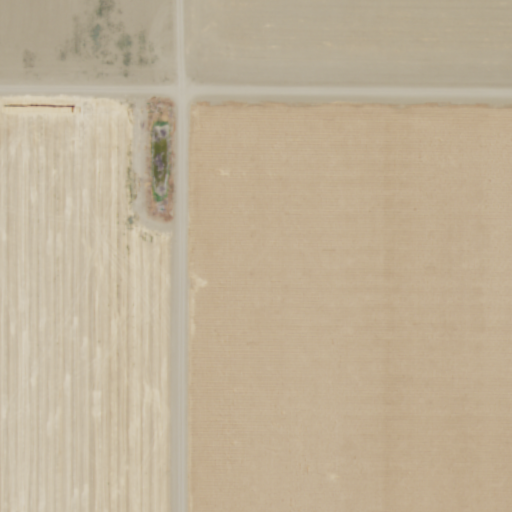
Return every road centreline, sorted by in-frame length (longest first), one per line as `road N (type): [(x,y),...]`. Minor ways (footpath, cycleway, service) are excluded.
road 1 (residential): [(511,83),(0,81)]
road 2 (residential): [(220,0),(219,511)]
